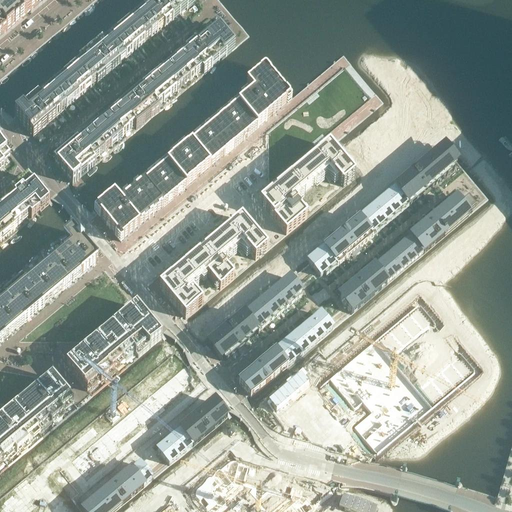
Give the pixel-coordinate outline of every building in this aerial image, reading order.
[(23,17),(43,0),(0,0),(0,36),(14,24),(15,25),(19,22),(18,21),(19,20),(20,21),(24,18),(23,17)] [(191,0),(152,0),(14,116),(33,139),(195,4),(191,0)] [(239,48),(217,22),(55,157),(77,183),(239,48)] [(112,198),(95,213),(121,243),(289,102),(264,71),(247,86),(253,93),(118,206),(112,198)] [(10,157),(0,145),(0,170),(4,167),(1,164),(10,157)] [(443,148),(51,477),(80,511),(110,511),(486,198),(444,147),(443,148)] [(329,147),(260,205),(286,236),(307,218),(300,210),(291,218),(283,209),(328,171),(343,188),(354,178),(329,147)] [(49,204),(46,201),(42,196),(42,195),(40,191),(39,192),(28,179),(27,180),(26,179),(23,181),(24,182),(19,187),(18,187),(11,193),(10,194),(9,194),(10,194),(8,196),(3,200),(0,202),(0,242),(2,241),(3,242),(10,236),(10,235),(15,230),(14,229),(29,217),(31,219),(41,211),(41,212),(45,209),(44,209),(49,204)] [(241,221),(159,289),(185,320),(197,310),(182,293),(241,244),(255,261),(267,251),(241,221)] [(43,308),(48,304),(53,299),(71,285),(76,281),(86,272),(92,268),(96,264),(96,261),(87,249),(82,244),(84,243),(80,238),(78,239),(72,232),(63,239),(67,244),(0,299),(0,344),(11,335),(16,331),(24,324),(33,317),(38,312),(43,308)] [(221,265),(207,276),(219,291),(233,279),(221,265)] [(319,387),(376,455),(476,372),(460,353),(416,390),(389,358),(433,321),(419,303),(319,387)] [(0,474),(138,359),(162,339),(160,337),(160,336),(153,329),(148,322),(136,308),(134,310),(129,315),(128,316),(125,318),(124,319),(89,347),(88,348),(79,356),(77,358),(52,379),(50,380),(40,389),(39,390),(0,422),(0,474)] [(230,462),(192,494),(207,511),(217,511),(227,504),(221,497),(237,484),(288,498),(270,511),(309,511),(333,492),(230,462)]
